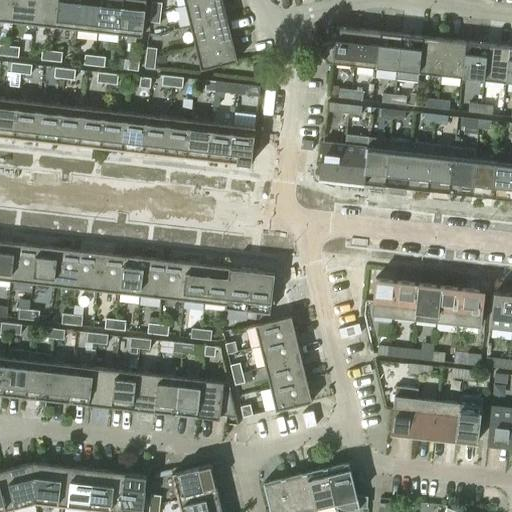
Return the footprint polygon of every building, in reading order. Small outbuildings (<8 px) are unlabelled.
[(14,0),(0,0),(0,18),(13,20),(14,0)] [(36,0),(14,0),(13,20),(34,22),(36,0)] [(58,0),(36,0),(34,22),(56,25),(58,0)] [(79,0),(58,0),(56,25),(77,27),(79,0)] [(101,0),(79,0),(77,27),(98,30),(101,0)] [(123,0),(101,0),(98,30),(120,32),(123,0)] [(146,0),(123,0),(120,32),(142,35),(146,0)] [(201,0),(186,4),(191,25),(227,16),(222,0),(201,0)] [(152,1),(151,11),(161,12),(162,2),(152,1)] [(161,12),(151,11),(150,21),(160,22),(161,12)] [(191,25),(196,46),(232,37),(227,16),(191,25)] [(325,60),(354,63),(358,27),(336,25),(334,39),(322,42),(325,60)] [(354,63),(376,66),(380,30),(358,27),(354,63)] [(376,66),(397,68),(401,32),(380,30),(376,66)] [(418,81),(419,71),(423,35),(401,32),(397,68),(396,79),(418,81)] [(419,71),(440,73),(444,37),(423,35),(419,71)] [(232,37),(196,46),(201,68),(237,59),(232,37)] [(440,73),(462,75),(466,40),(444,37),(440,73)] [(462,75),(484,78),(487,42),(466,40),(462,75)] [(484,78),(505,80),(509,44),(487,42),(484,78)] [(0,53),(9,55),(10,45),(0,43),(0,53)] [(10,45),(9,55),(19,56),(20,46),(10,45)] [(147,46),(146,56),(156,57),(157,47),(147,46)] [(41,59),(52,60),(53,50),(43,49),(41,59)] [(53,50),(52,60),(62,61),(63,51),(53,50)] [(84,64),(95,65),(96,55),(86,54),(84,64)] [(96,55),(95,65),(105,66),(106,56),(96,55)] [(156,57),(146,56),(145,66),(155,67),(156,57)] [(128,68),(139,70),(140,60),(129,58),(128,68)] [(10,71),(20,72),(22,62),(11,61),(10,71)] [(22,62),(20,72),(31,74),(32,63),(22,62)] [(54,76),(64,77),(65,67),(55,66),(54,76)] [(65,67),(64,77),(74,78),(75,68),(65,67)] [(98,71),(97,81),(107,82),(108,72),(98,71)] [(108,72),(107,82),(117,83),(118,73),(108,72)] [(162,84),(172,85),(173,75),(163,74),(162,84)] [(173,75),(172,85),(182,86),(183,76),(173,75)] [(139,86),(150,87),(151,77),(140,76),(139,86)] [(204,89),(215,90),(216,80),(206,79),(204,89)] [(216,80),(215,90),(225,91),(226,81),(216,80)] [(247,94),(259,95),(260,85),(248,84),(247,94)] [(339,96),(351,97),(352,88),(339,87),(339,96)] [(352,88),(351,97),(363,99),(364,90),(352,88)] [(381,101),(394,102),(395,93),(382,92),(381,101)] [(395,93),(394,102),(406,103),(407,94),(395,93)] [(18,99),(0,96),(0,134),(14,136),(18,99)] [(425,106),(437,107),(438,98),(426,97),(425,106)] [(438,98),(437,107),(449,108),(450,99),(438,98)] [(39,101),(18,99),(14,136),(35,138),(39,101)] [(61,104),(39,101),(35,138),(57,141),(61,104)] [(468,110),(480,112),(481,103),(469,101),(468,110)] [(337,111),(349,112),(350,103),(338,102),(337,111)] [(350,103),(349,112),(361,114),(362,105),(350,103)] [(481,103),(480,112),(492,113),(493,104),(481,103)] [(83,106),(61,104),(57,141),(79,143),(83,106)] [(104,109),(83,106),(79,143),(100,146),(104,109)] [(380,116),(392,117),(393,108),(381,107),(380,116)] [(393,108),(392,117),(404,118),(405,109),(393,108)] [(125,111),(104,109),(100,146),(121,148),(125,111)] [(147,113),(125,111),(121,148),(143,150),(147,113)] [(423,120),(435,122),(436,113),(424,112),(423,120)] [(168,116),(147,113),(143,150),(164,153),(168,116)] [(436,113),(435,122),(447,123),(448,114),(436,113)] [(190,118),(168,116),(164,153),(186,155),(190,118)] [(479,118),(461,116),(460,125),(464,125),(463,131),(477,133),(478,127),(479,118)] [(211,121),(190,118),(186,155),(207,158),(211,121)] [(479,118),(478,127),(490,128),(491,119),(479,118)] [(233,123),(211,121),(207,158),(229,160),(233,123)] [(255,126),(233,123),(229,160),(251,163),(255,126)] [(346,143),(342,179),(363,181),(367,145),(368,136),(347,134),(346,143)] [(389,148),(385,184),(406,186),(411,141),(390,138),(389,148)] [(323,140),(319,176),(342,179),(346,143),(323,140)] [(411,141),(406,186),(428,188),(433,143),(411,141)] [(433,143),(428,188),(449,191),(453,155),(454,146),(433,143)] [(367,145),(363,181),(385,184),(389,148),(367,145)] [(453,155),(449,191),(471,193),(475,157),(476,148),(454,146),(453,155)] [(496,160),(492,196),(511,197),(511,152),(497,151),(496,160)] [(475,157),(471,193),(492,196),(496,160),(475,157)] [(0,239),(0,277),(11,278),(16,241),(0,239)] [(16,241),(11,278),(33,281),(37,244),(16,241)] [(37,244),(33,281),(54,283),(58,246),(37,244)] [(58,246),(54,283),(76,286),(80,248),(58,246)] [(80,248),(76,286),(97,288),(102,251),(80,248)] [(102,251),(97,288),(119,290),(123,253),(102,251)] [(123,253),(119,290),(141,293),(145,256),(123,253)] [(145,256),(141,293),(162,295),(166,258),(145,256)] [(166,258),(162,295),(184,298),(188,261),(166,258)] [(188,261),(184,298),(205,300),(209,263),(188,261)] [(209,263),(205,300),(225,303),(227,303),(231,266),(209,263)] [(225,303),(225,306),(260,310),(258,322),(269,319),(275,271),(231,266),(227,303),(225,303)] [(371,312),(394,315),(398,279),(375,276),(371,312)] [(394,315),(415,317),(419,281),(398,279),(394,315)] [(415,317),(436,319),(440,284),(419,281),(415,317)] [(436,319),(458,322),(462,286),(440,284),(436,319)] [(462,286),(458,322),(480,324),(484,289),(462,286)] [(490,325),(511,327),(511,291),(494,290),(490,325)] [(18,318),(28,319),(29,309),(19,308),(18,318)] [(29,309),(28,319),(39,320),(40,310),(29,309)] [(61,322),(71,324),(73,314),(62,312),(61,322)] [(73,314),(71,324),(82,325),(83,315),(73,314)] [(258,322),(255,323),(260,345),(296,336),(291,314),(269,319),(258,322)] [(147,332),(158,333),(159,323),(156,323),(157,317),(149,316),(147,332)] [(105,327),(115,328),(116,318),(106,317),(105,327)] [(116,318),(115,328),(125,330),(126,320),(116,318)] [(0,331),(10,333),(11,323),(1,321),(0,331)] [(11,323),(10,333),(21,334),(22,324),(11,323)] [(159,323),(158,333),(168,334),(169,324),(159,323)] [(43,336),(53,337),(54,327),(44,326),(43,336)] [(54,327),(53,337),(64,339),(65,329),(54,327)] [(190,337),(201,338),(202,328),(192,327),(190,337)] [(202,328),(201,338),(211,339),(212,329),(202,328)] [(86,341),(96,342),(98,332),(87,331),(86,341)] [(98,332),(96,342),(107,343),(108,333),(98,332)] [(129,346),(140,347),(141,337),(130,336),(129,346)] [(296,336),(260,345),(265,366),(301,357),(296,336)] [(141,337),(140,347),(150,348),(151,338),(141,337)] [(225,342),(227,353),(237,351),(235,340),(225,342)] [(172,351),(183,352),(184,342),(174,341),(172,351)] [(184,342),(183,352),(193,353),(194,343),(184,342)] [(204,354),(215,356),(216,346),(205,344),(204,354)] [(377,353),(389,354),(390,345),(378,344),(377,353)] [(390,345),(389,354),(401,355),(402,346),(390,345)] [(3,393),(25,396),(29,359),(30,351),(8,348),(8,356),(3,393)] [(420,358),(432,359),(433,350),(421,349),(420,358)] [(433,350),(432,359),(444,360),(445,351),(433,350)] [(25,396),(46,398),(51,361),(51,353),(30,351),(29,359),(25,396)] [(466,363),(480,364),(481,353),(467,352),(466,363)] [(301,357),(265,366),(270,387),(306,378),(301,357)] [(496,366),(508,367),(509,359),(497,357),(496,366)] [(46,398),(68,400),(72,363),(51,361),(46,398)] [(230,364),(232,374),(242,372),(240,362),(230,364)] [(408,371),(420,373),(421,364),(409,362),(408,371)] [(68,400),(89,403),(93,366),(72,363),(68,400)] [(421,364),(420,373),(431,374),(432,365),(421,364)] [(89,403),(111,405),(115,368),(93,366),(89,403)] [(451,376),(463,377),(464,368),(452,367),(451,376)] [(111,405),(133,408),(137,371),(115,368),(111,405)] [(464,368),(463,377),(474,378),(475,369),(464,368)] [(133,408),(154,410),(158,373),(137,371),(133,408)] [(242,372),(232,374),(235,384),(245,382),(242,372)] [(494,381),(507,382),(508,373),(495,372),(494,381)] [(154,410),(176,412),(180,376),(158,373),(154,410)] [(176,412),(197,415),(201,378),(180,376),(176,412)] [(201,378),(197,415),(220,417),(220,414),(236,416),(230,388),(223,387),(224,380),(201,378)] [(270,387),(260,389),(265,410),(275,407),(276,408),(276,409),(312,400),(306,378),(270,387)] [(390,430),(413,433),(417,397),(418,387),(396,385),(390,430)] [(460,402),(456,438),(478,440),(483,396),(460,394),(460,402)] [(413,433),(434,435),(438,399),(417,397),(413,433)] [(434,435),(456,438),(460,402),(438,399),(434,435)] [(240,406),(243,416),(252,414),(250,403),(240,406)] [(487,441),(510,444),(511,421),(511,407),(491,405),(487,441)] [(302,412),(306,427),(316,424),(313,410),(302,412)] [(34,461),(1,469),(11,508),(36,501),(34,461)] [(67,465),(34,461),(36,501),(63,504),(67,465)] [(349,461),(327,466),(335,501),(337,506),(367,507),(368,495),(357,495),(349,461)] [(178,498),(217,489),(211,462),(172,472),(178,498)] [(93,468),(67,465),(63,504),(89,507),(93,468)] [(327,466),(306,471),(314,506),(335,501),(327,466)] [(120,471),(93,468),(89,507),(115,510),(120,471)] [(0,469),(0,510),(11,508),(1,469),(0,469)] [(142,511),(147,474),(120,471),(115,510),(129,511),(142,511)] [(306,471),(285,476),(294,511),(314,506),(306,471)] [(285,476),(263,482),(270,511),(290,511),(294,511),(285,476)] [(181,511),(222,511),(217,489),(178,498),(181,511)] [(151,493),(149,504),(160,505),(161,494),(151,493)] [(380,502),(378,511),(389,511),(391,503),(380,502)]
